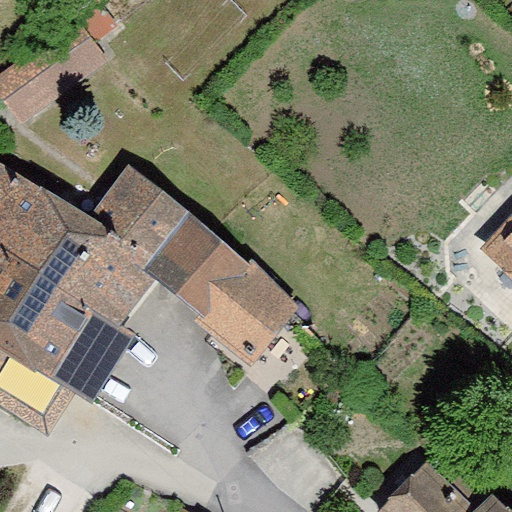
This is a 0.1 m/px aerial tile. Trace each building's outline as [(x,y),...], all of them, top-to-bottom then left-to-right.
[(175,210),(120,166),(78,215),(128,258),(133,262),(175,210)] [(128,258),(78,215),(6,175),(0,182),(0,414),(39,441),(63,395),(83,403),(125,331),(105,317),(127,298),(128,258)] [(511,204),(464,255),(511,300),(511,204)] [(296,307),(175,210),(133,262),(246,364),(296,307)] [(492,511),(443,468),(416,475),(390,486),(378,511),(492,511)]
